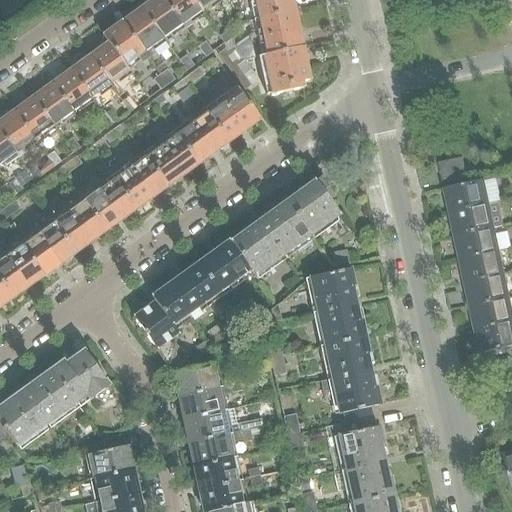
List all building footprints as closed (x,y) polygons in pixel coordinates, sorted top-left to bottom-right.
[(162,0),(153,0),(141,10),(163,40),(181,27),(162,0)] [(192,0),(162,0),(181,27),(201,12),(192,0)] [(192,0),(201,12),(218,0),(192,0)] [(247,0),(252,21),(293,12),(290,0),(247,0)] [(141,10),(121,24),(143,55),(163,40),(141,10)] [(301,49),(293,12),(252,21),(261,58),(301,49)] [(102,38),(107,44),(125,68),(143,55),(121,24),(102,38)] [(234,39),(229,32),(219,39),(224,46),(234,39)] [(213,53),(205,43),(197,48),(205,59),(213,53)] [(107,44),(89,58),(109,86),(128,73),(125,68),(107,44)] [(244,63),(234,48),(227,53),(225,51),(218,56),(244,92),(254,85),(249,78),(246,80),(237,68),(244,63)] [(309,81),(301,49),(261,58),(269,96),(301,89),(300,83),(309,81)] [(194,67),(186,57),(179,63),(186,73),(194,67)] [(89,58),(69,72),(90,100),(109,86),(89,58)] [(168,71),(160,76),(168,86),(175,81),(168,71)] [(69,72),(51,85),(71,114),(90,100),(69,72)] [(198,83),(192,75),(182,82),(187,90),(198,83)] [(160,91),(168,86),(160,76),(153,82),(160,91)] [(187,90),(182,82),(165,94),(171,102),(187,90)] [(51,85),(32,99),(52,128),(71,114),(51,85)] [(227,144),(258,121),(234,88),(203,111),(227,144)] [(136,108),(129,98),(122,103),(129,113),(136,108)] [(32,99),(14,113),(34,141),(52,128),(32,99)] [(203,111),(172,133),(196,167),(227,144),(203,111)] [(117,123),(110,112),(102,118),(110,128),(117,123)] [(14,113),(0,122),(0,134),(15,155),(34,141),(14,113)] [(121,126),(126,134),(143,121),(138,114),(121,126)] [(98,136),(91,126),(84,131),(91,142),(98,136)] [(126,134),(121,126),(103,138),(109,146),(126,134)] [(172,133),(141,155),(165,189),(196,167),(172,133)] [(0,134),(0,165),(15,155),(0,134)] [(80,149),(73,139),(67,143),(75,153),(80,149)] [(61,163),(53,153),(46,158),(54,168),(61,163)] [(141,155),(111,178),(135,211),(165,189),(141,155)] [(60,170),(65,177),(81,165),(76,158),(60,170)] [(463,158),(439,163),(444,184),(467,179),(463,158)] [(42,177),(35,167),(28,172),(35,182),(42,177)] [(65,177),(60,170),(43,182),(48,189),(65,177)] [(104,233),(135,211),(111,178),(80,200),(104,233)] [(272,212),(273,214),(297,246),(339,216),(328,202),(333,198),(319,179),(314,183),(314,182),(272,212)] [(24,191),(16,180),(9,185),(17,196),(24,191)] [(485,181),(445,189),(450,214),(490,205),(485,181)] [(104,233),(80,200),(49,222),(74,256),(104,233)] [(15,203),(0,213),(0,219),(3,223),(20,210),(15,203)] [(490,205),(450,214),(456,237),(495,228),(490,205)] [(244,232),(229,243),(252,275),(254,277),(297,246),(273,214),(246,234),(244,232)] [(49,222),(18,245),(43,278),(74,256),(49,222)] [(495,228),(456,237),(461,261),(500,252),(495,228)] [(228,242),(202,261),(226,293),(252,275),(229,243),(228,242)] [(18,245),(0,258),(0,283),(12,300),(43,278),(18,245)] [(346,252),(331,254),(333,268),(348,266),(346,252)] [(500,252),(461,261),(466,284),(506,275),(500,252)] [(202,261),(176,279),(200,312),(226,293),(202,261)] [(352,287),(354,286),(351,270),(309,279),(324,347),(365,338),(362,320),(359,321),(352,287)] [(506,275),(466,284),(471,308),(511,299),(506,275)] [(174,331),(200,312),(176,279),(150,298),(154,304),(133,319),(155,350),(177,335),(174,331)] [(0,309),(12,300),(0,283),(0,309)] [(511,303),(511,299),(471,308),(476,330),(511,322),(511,303)] [(259,313),(254,306),(236,319),(241,327),(259,313)] [(280,322),(277,306),(261,318),(262,326),(280,322)] [(511,347),(511,322),(476,330),(481,354),(511,347)] [(206,343),(211,349),(230,336),(225,329),(206,343)] [(287,375),(279,338),(266,341),(274,378),(287,375)] [(366,355),(369,354),(365,338),(324,347),(332,382),(322,384),(325,399),(335,397),(339,414),(343,413),(345,423),(373,417),(370,407),(380,405),(376,389),(374,389),(366,355)] [(197,352),(201,357),(211,349),(206,343),(196,349),(197,352)] [(109,387),(83,352),(65,366),(90,401),(109,387)] [(188,371),(172,374),(177,398),(218,389),(213,365),(203,367),(201,357),(197,352),(186,361),(188,371)] [(20,452),(90,401),(65,366),(62,362),(0,407),(0,424),(8,435),(20,452)] [(229,387),(218,389),(177,398),(183,421),(223,412),(220,398),(242,393),(239,378),(228,380),(229,387)] [(223,412),(183,421),(188,444),(228,436),(223,412)] [(284,418),(287,437),(299,435),(295,416),(284,418)] [(352,505),(393,496),(389,479),(386,479),(379,446),(382,445),(378,428),(375,428),(373,417),(345,423),(348,435),(337,437),(352,505)] [(239,433),(250,431),(248,423),(237,425),(239,433)] [(250,431),(239,433),(241,441),(251,439),(250,431)] [(302,454),(299,435),(287,437),(291,456),(302,454)] [(86,449),(93,479),(132,471),(126,446),(121,447),(119,436),(98,441),(86,449)] [(188,444),(193,469),(233,460),(228,436),(188,444)] [(193,469),(199,493),(238,484),(233,460),(193,469)] [(22,467),(10,471),(15,488),(27,485),(25,476),(22,467)] [(247,472),(249,480),(260,478),(258,469),(247,472)] [(93,479),(98,502),(137,493),(132,471),(93,479)] [(261,487),(260,478),(249,480),(251,489),(261,487)] [(308,478),(298,481),(301,492),(311,489),(308,478)] [(202,511),(219,511),(248,506),(247,504),(242,506),(238,484),(199,493),(202,511)] [(46,500),(41,485),(33,488),(38,503),(46,500)] [(28,486),(20,488),(23,500),(31,497),(28,486)] [(141,511),(137,493),(98,502),(100,511),(141,511)] [(316,511),(312,494),(300,497),(303,511),(316,511)] [(396,511),(393,496),(352,505),(353,511),(396,511)]
